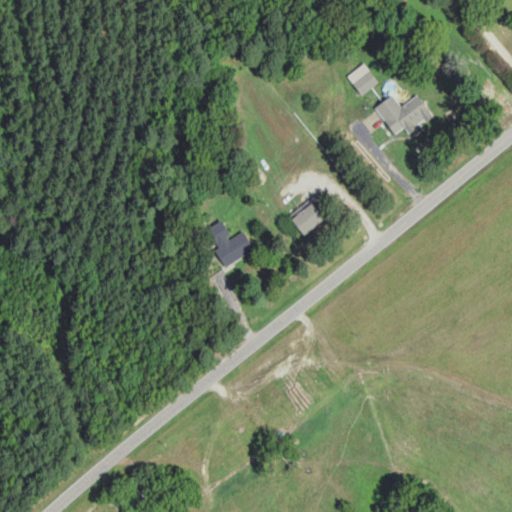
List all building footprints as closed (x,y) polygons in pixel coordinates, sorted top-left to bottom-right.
[(349,76),(363,94),(379,82),(366,64),(349,76)] [(377,106),(400,140),(435,116),(420,94),(403,106),(395,95),(377,106)] [(309,235),(329,219),(315,202),(295,219),(309,235)] [(222,267),(255,251),(246,231),(233,238),(225,221),(205,230),(222,267)] [(149,508),(168,491),(158,480),(139,497),(149,508)]
